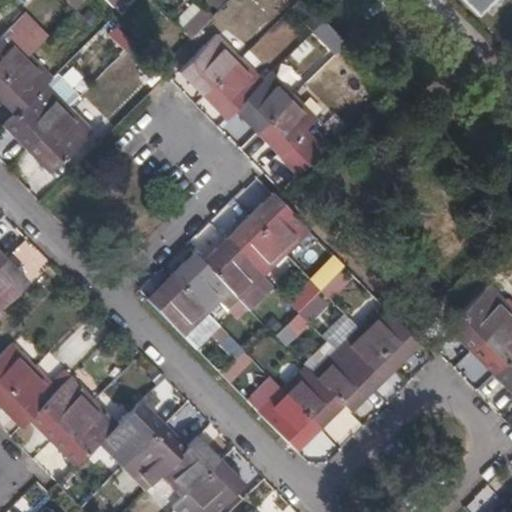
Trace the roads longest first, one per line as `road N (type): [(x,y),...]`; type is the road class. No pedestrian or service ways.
road 1 (residential): [(427,511),(466,471),(476,447),(471,426),(437,397),(398,409),(303,495)]
road 2 (residential): [(109,295),(303,495)]
road 3 (residential): [(109,295),(214,184),(209,156),(156,99)]
road 4 (residential): [(0,181),(109,295)]
